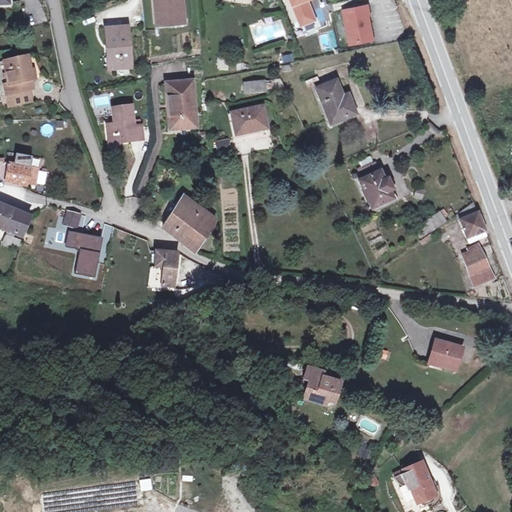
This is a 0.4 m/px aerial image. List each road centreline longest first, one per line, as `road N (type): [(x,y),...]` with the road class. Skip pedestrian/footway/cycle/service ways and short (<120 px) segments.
road 1 (residential): [(511,303),(215,266),(110,217),(53,0)]
road 2 (secondary): [(417,0),(511,252)]
